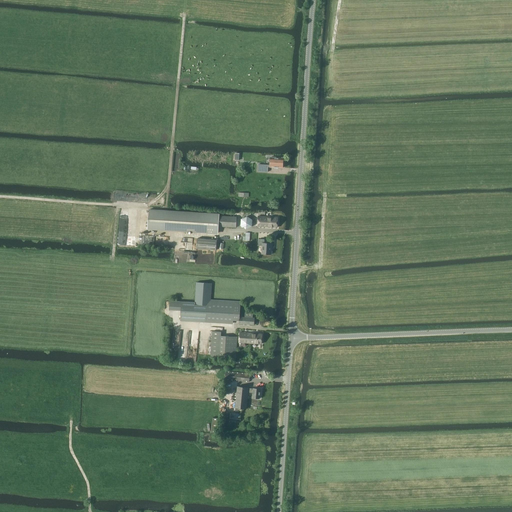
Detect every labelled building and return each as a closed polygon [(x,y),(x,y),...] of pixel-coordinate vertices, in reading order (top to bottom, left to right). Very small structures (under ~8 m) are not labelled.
[(283,158),(271,157),(270,165),(258,164),(258,171),(268,172),(268,167),(283,168),(283,158)] [(220,215),(149,211),(148,227),(212,231),(212,222),(219,223),(220,215)] [(219,223),(219,226),(236,227),(236,216),(220,215),(219,223)] [(278,217),(258,216),(257,226),(277,227),(278,217)] [(217,239),(197,238),(196,249),(216,250),(217,239)] [(264,239),(258,239),(258,245),(263,246),(263,254),(271,254),(271,247),(272,247),(272,243),(264,243),(264,239)] [(196,282),(195,302),(195,304),(210,305),(212,283),(196,282)] [(195,302),(170,300),(169,310),(181,310),(181,320),(233,323),(233,320),(239,321),(239,317),(239,316),(240,316),(241,301),(211,299),(210,305),(195,304),(195,302)] [(239,316),(239,317),(239,321),(238,324),(254,325),(254,318),(252,317),(253,313),(245,312),(244,317),(240,316),(239,316)] [(250,343),(251,333),(239,332),(239,342),(250,343)] [(262,334),(251,333),(250,343),(262,344),(262,334)] [(237,337),(221,335),(220,357),(236,358),(237,337)] [(250,374),(226,371),(225,379),(249,382),(250,374)] [(237,386),(235,407),(246,409),(248,387),(237,386)] [(253,388),(248,388),(248,393),(253,393),(252,397),(259,398),(260,388),(253,388)]
